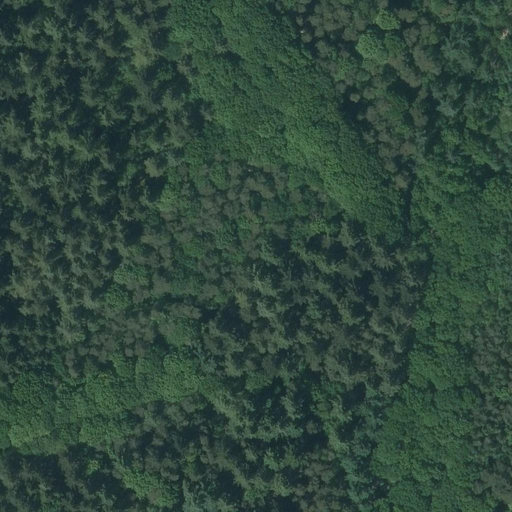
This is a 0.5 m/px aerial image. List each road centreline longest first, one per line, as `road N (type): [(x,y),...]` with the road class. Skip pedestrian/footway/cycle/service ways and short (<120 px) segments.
road 1 (track): [(0,435),(228,367),(323,384)]
road 2 (track): [(418,271),(241,0)]
road 3 (track): [(511,0),(446,171)]
road 4 (track): [(511,449),(377,450)]
road 5 (track): [(418,271),(388,399)]
